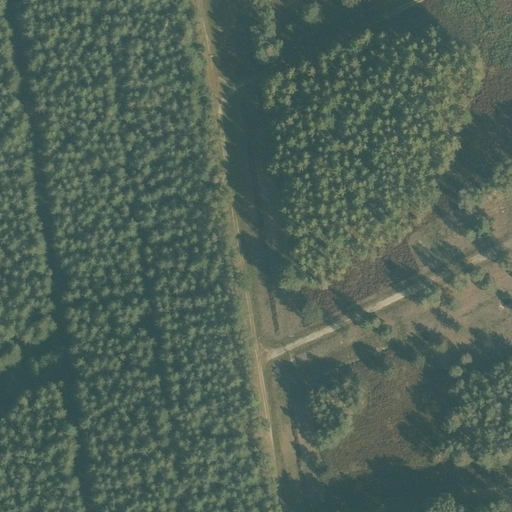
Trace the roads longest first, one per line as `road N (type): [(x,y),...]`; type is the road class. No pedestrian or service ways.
road 1 (track): [(212,88),(276,511)]
road 2 (track): [(252,355),(511,238)]
road 3 (track): [(405,0),(212,88)]
road 4 (track): [(511,486),(337,511)]
